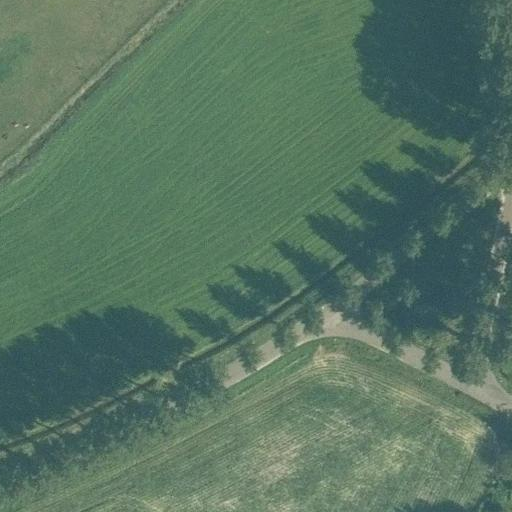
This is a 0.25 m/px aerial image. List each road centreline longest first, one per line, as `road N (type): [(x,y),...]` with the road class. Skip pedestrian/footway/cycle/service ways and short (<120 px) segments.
road 1 (unclassified): [(0,481),(180,403),(330,312)]
road 2 (unclassified): [(330,312),(511,164)]
road 3 (unclassified): [(470,391),(511,183)]
road 4 (unclassified): [(470,391),(330,312)]
